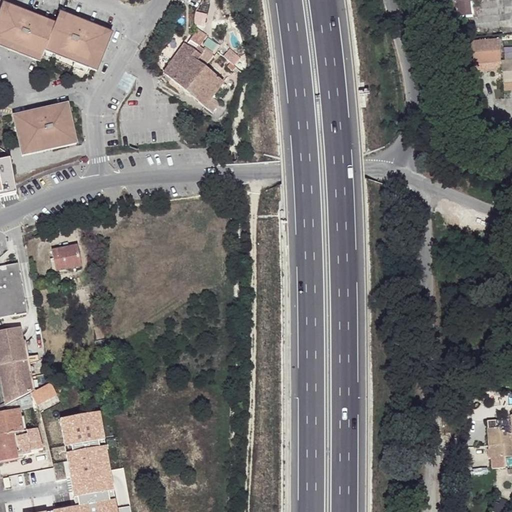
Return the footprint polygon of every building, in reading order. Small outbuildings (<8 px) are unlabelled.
[(56,25),(5,4),(0,15),(0,46),(40,63),(43,56),(45,52),(89,70),(97,73),(112,36),(61,14),(56,25)] [(191,41),(202,47),(208,35),(197,29),(191,41)] [(501,63),(499,39),(457,43),(458,54),(473,53),(474,65),(501,63)] [(164,74),(173,82),(204,108),(224,84),(198,62),(202,56),(185,45),(164,74)] [(89,70),(45,52),(43,56),(88,74),(89,70)] [(511,59),(501,61),(503,84),(511,82),(511,59)] [(501,63),(474,65),(475,72),(501,70),(501,63)] [(68,105),(13,116),(22,156),(76,145),(68,105)] [(52,251),(56,272),(81,266),(77,246),(52,251)] [(5,265),(12,263),(12,257),(0,259),(0,268),(2,269),(6,269),(5,265)] [(17,262),(12,263),(5,265),(6,269),(2,269),(0,268),(0,317),(26,313),(17,262)] [(0,405),(0,409),(17,401),(30,394),(32,393),(27,365),(26,358),(19,328),(0,332),(0,377),(4,404),(0,405)] [(32,393),(30,394),(38,407),(57,396),(54,389),(51,383),(48,385),(32,393)] [(0,413),(0,462),(18,459),(13,434),(23,432),(17,401),(0,409),(0,413)] [(470,402),(471,419),(492,417),(491,407),(485,408),(479,402),(470,402)] [(100,411),(58,419),(73,498),(77,499),(79,508),(56,511),(129,511),(122,470),(109,472),(104,447),(101,448),(100,443),(105,442),(100,411)] [(496,428),(487,429),(489,447),(490,446),(494,446),(495,458),(511,456),(511,435),(511,436),(511,429),(510,420),(495,421),(496,428)]
